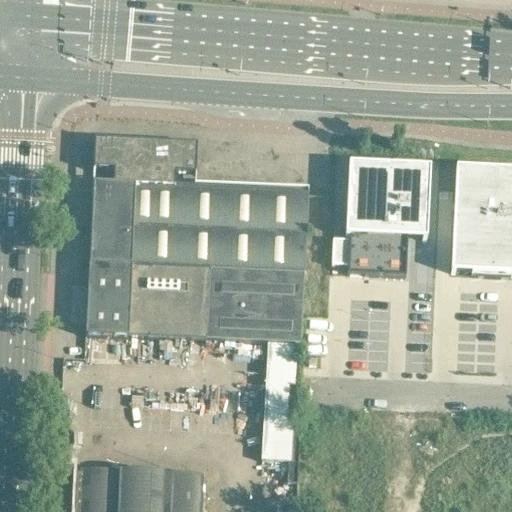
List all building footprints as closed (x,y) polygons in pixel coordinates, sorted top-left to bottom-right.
[(88,268),(84,340),(267,348),(300,350),(301,333),(308,197),(175,191),(176,177),(195,178),(197,149),(95,144),(94,173),(114,174),(113,188),(93,187),(89,269),(88,268)] [(347,271),(346,279),(405,282),(407,239),(422,239),(422,244),(426,245),(429,173),(425,173),(425,178),(409,178),(410,173),(357,171),(357,170),(352,169),(348,241),(352,241),(351,246),(348,246),(347,271)] [(511,175),(456,173),(451,277),(474,278),(474,281),(510,282),(510,280),(511,279),(511,175)] [(298,357),(264,355),(259,471),(293,472),(295,411),(298,357)] [(200,511),(201,482),(202,480),(163,479),(118,478),(119,477),(80,475),(78,511),(200,511)]
